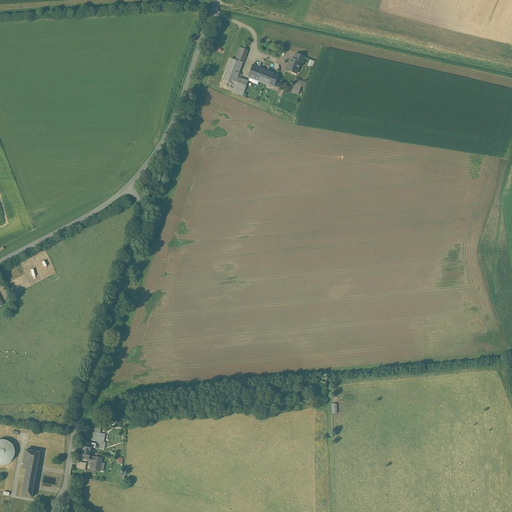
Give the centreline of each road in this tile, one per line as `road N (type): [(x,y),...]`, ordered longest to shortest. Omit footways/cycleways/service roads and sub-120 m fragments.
road 1 (unclassified): [(70,511),(74,426),(141,221),(129,186)]
road 2 (unclassified): [(129,186),(169,132),(215,0)]
road 3 (unclassified): [(0,261),(129,186)]
